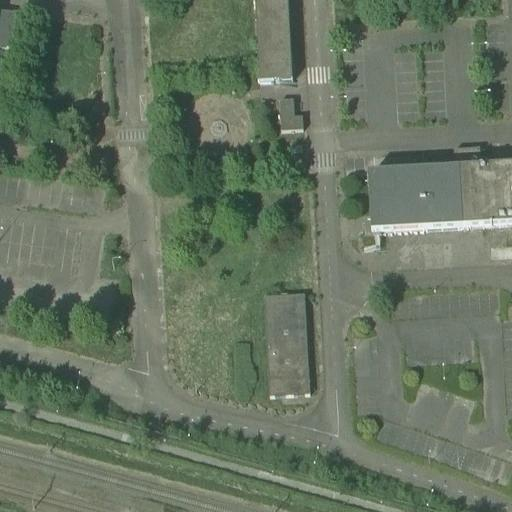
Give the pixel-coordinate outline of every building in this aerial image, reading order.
[(255,0),(261,86),(294,84),(288,0),(255,0)] [(0,49),(15,52),(20,17),(0,14),(0,49)] [(295,120),(294,103),(280,104),(281,135),(303,134),(303,120),(295,120)] [(511,229),(511,170),(485,172),(485,162),(481,163),(480,153),(454,154),(455,174),(369,179),(372,237),(511,229)] [(268,401),(283,400),(309,398),(303,299),(262,301),(268,401)]
